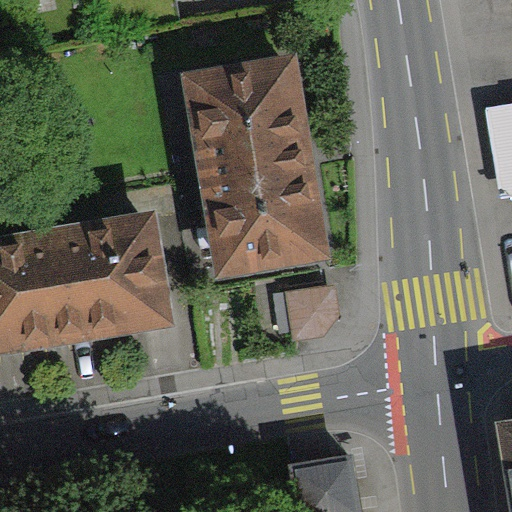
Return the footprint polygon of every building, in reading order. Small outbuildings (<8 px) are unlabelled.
[(321,264),(287,58),(171,77),(205,283),(321,264)] [(511,104),(485,108),(499,201),(511,198),(511,104)] [(0,352),(162,326),(144,215),(0,237),(0,352)] [(336,289),(287,295),(293,345),(323,341),(340,319),(336,289)] [(511,511),(511,415),(495,418),(509,511),(511,511)] [(361,511),(354,467),(295,476),(300,511),(361,511)]
